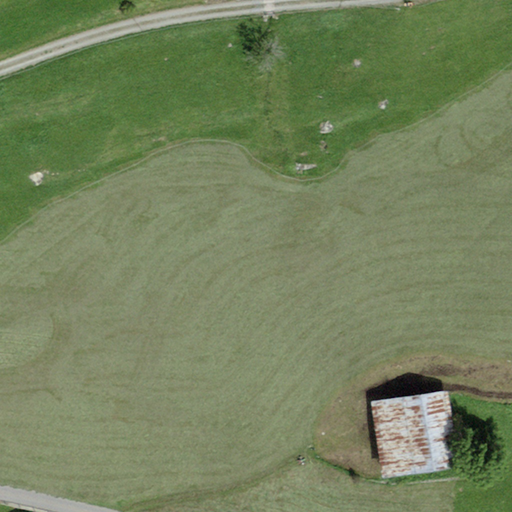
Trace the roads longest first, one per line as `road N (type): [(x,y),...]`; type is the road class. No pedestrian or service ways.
road 1 (track): [(0,71),(157,20),(334,0)]
road 2 (track): [(128,511),(236,487),(356,440)]
